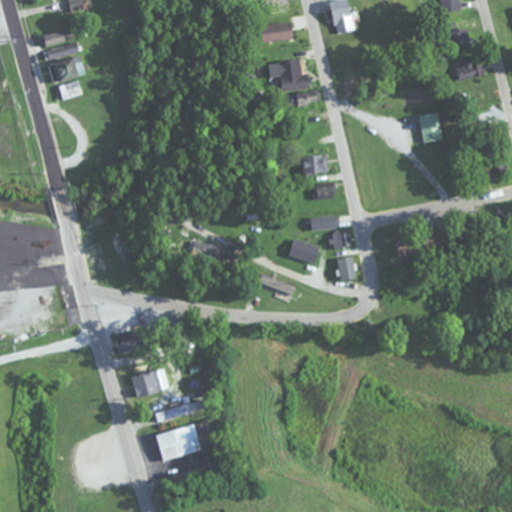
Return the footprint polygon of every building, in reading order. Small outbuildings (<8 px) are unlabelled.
[(68,0),(70,12),(88,10),(86,0),(68,0)] [(291,0),(269,0),(269,11),(291,11),(291,0)] [(330,0),(329,0),(334,33),(353,29),(348,0),(330,0)] [(441,0),(442,12),(460,11),(459,0),(441,0)] [(258,23),(259,41),(291,40),(291,22),(258,23)] [(453,48),(470,46),(467,23),(450,25),(453,48)] [(44,46),(72,39),(69,27),(41,33),(44,46)] [(352,70),(370,55),(353,36),(335,51),(352,70)] [(77,51),(74,42),(45,52),(48,61),(77,51)] [(85,76),(82,57),(49,63),(53,82),(85,76)] [(276,62),(281,92),(293,90),(295,105),(316,101),(314,89),(305,90),(300,58),(276,62)] [(460,80),(480,75),(476,58),(455,63),(460,80)] [(63,99),(82,94),(79,81),(60,85),(63,99)] [(424,143),(444,139),(438,111),(418,115),(424,143)] [(328,171),(328,154),(302,154),(302,171),(328,171)] [(506,158),(475,164),(478,181),(509,175),(506,158)] [(316,199),(333,197),(332,181),(315,183),(316,199)] [(337,215),(312,215),(312,228),(337,228),(337,215)] [(351,246),(348,230),(329,234),(332,249),(351,246)] [(400,257),(440,244),(436,232),(396,246),(400,257)] [(212,253),(217,256),(220,250),(197,236),(186,253),(204,265),(212,253)] [(320,244),(292,238),(288,255),(315,262),(320,244)] [(356,278),(353,255),(337,256),(340,280),(356,278)] [(126,257),(102,257),(102,276),(126,276),(126,257)] [(295,288),(262,275),(260,281),(292,294),(295,288)] [(426,322),(402,321),(401,341),(425,342),(426,322)] [(137,396),(170,387),(164,365),(131,375),(137,396)] [(155,433),(161,460),(201,451),(195,424),(155,433)]
